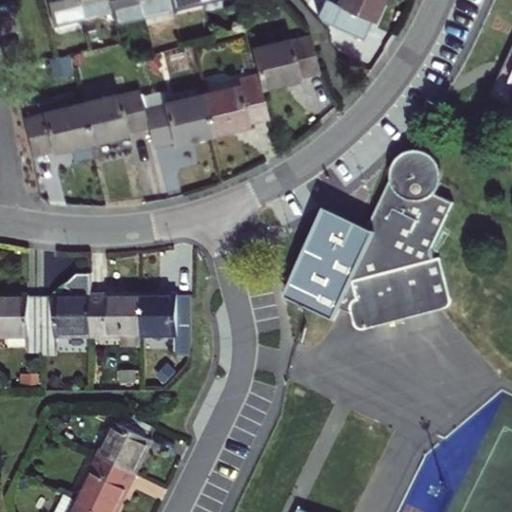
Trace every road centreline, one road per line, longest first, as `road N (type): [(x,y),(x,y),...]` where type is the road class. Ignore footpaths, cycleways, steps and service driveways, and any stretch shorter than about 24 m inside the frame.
road 1 (residential): [(442,0),(411,61),(355,128),(295,174),(209,216)]
road 2 (residential): [(178,511),(244,360),(239,305),(209,216)]
road 3 (residential): [(209,216),(104,233),(0,222)]
